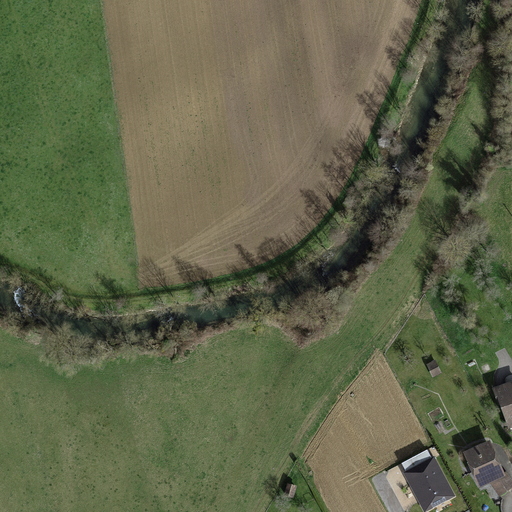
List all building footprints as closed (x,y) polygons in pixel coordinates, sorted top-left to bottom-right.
[(426,365),(432,378),(441,374),(435,361),(426,365)] [(511,379),(493,387),(508,425),(511,423),(511,379)] [(486,440),(462,451),(477,484),(501,473),(486,440)] [(402,473),(422,511),(426,511),(456,497),(435,457),(431,458),(427,450),(401,463),(405,472),(402,473)] [(292,497),(295,486),(287,484),(284,495),(292,497)]
